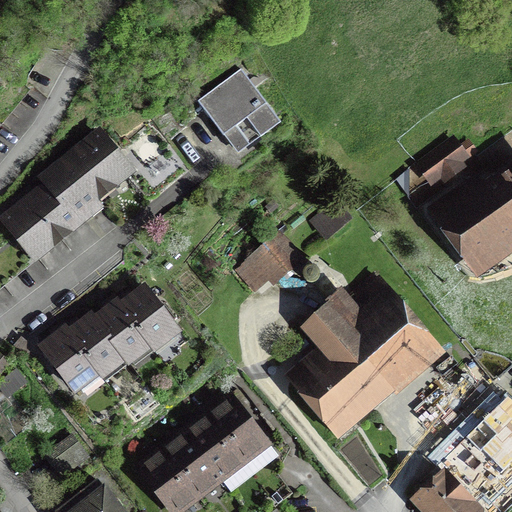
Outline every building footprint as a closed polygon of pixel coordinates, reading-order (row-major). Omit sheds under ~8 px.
[(5,70),(0,76),(0,116),(25,86),(5,70)] [(270,123),(234,74),(191,105),(227,154),(270,123)] [(126,171),(94,130),(30,178),(36,185),(0,212),(0,233),(25,266),(99,209),(90,198),(126,171)] [(467,167),(451,145),(415,171),(431,193),(467,167)] [(511,162),(478,186),(474,181),(426,214),(473,281),(511,254),(511,162)] [(335,201),(312,220),(325,236),(348,216),(335,201)] [(278,243),(240,275),(252,288),(289,257),(278,243)] [(431,350),(375,282),(349,303),(343,295),(300,330),(323,358),(291,384),(331,432),(431,350)] [(134,298),(120,307),(151,352),(154,355),(180,338),(147,289),(134,298)] [(107,313),(96,321),(126,366),(128,368),(151,352),(120,307),(119,305),(107,313)] [(81,326),(69,334),(98,377),(101,382),(126,366),(96,321),(94,318),(81,326)] [(72,394),(98,377),(69,334),(67,332),(54,340),(41,349),(72,394)] [(18,371),(0,384),(8,396),(26,382),(18,371)] [(232,399),(209,417),(252,473),(276,455),(232,399)] [(231,490),(252,473),(209,417),(187,433),(220,475),(231,490)] [(511,484),(511,444),(493,423),(443,468),(482,511),(511,484)] [(196,493),(220,475),(187,433),(164,451),(196,493)] [(72,436),(47,454),(57,467),(69,458),(75,465),(87,456),(72,436)] [(173,511),(196,493),(164,451),(140,469),(173,511)] [(475,511),(440,473),(406,504),(413,511),(475,511)] [(115,511),(92,482),(55,511),(115,511)]
